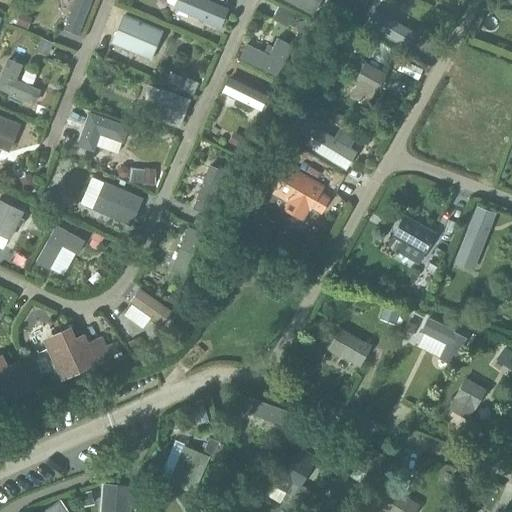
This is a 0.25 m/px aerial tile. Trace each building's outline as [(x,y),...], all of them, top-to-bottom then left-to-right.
[(219,29),(227,9),(204,0),(176,0),(172,9),(219,29)] [(283,0),(312,15),(320,0),(283,0)] [(449,23),(457,0),(438,0),(433,18),(449,23)] [(60,45),(77,52),(93,11),(77,4),(60,45)] [(373,11),(365,25),(406,49),(415,34),(373,11)] [(150,61),(163,31),(125,15),(112,46),(150,61)] [(278,76),(292,45),(278,38),(270,54),(248,44),(241,59),(278,76)] [(16,81),(22,65),(7,60),(0,77),(0,90),(34,104),(40,90),(16,81)] [(353,83),(357,85),(353,94),(365,101),(370,92),(374,94),(385,74),(364,63),(353,83)] [(178,128),(189,100),(160,89),(150,117),(178,128)] [(259,120),(264,108),(227,91),(222,103),(259,120)] [(122,142),(128,126),(90,113),(78,145),(94,150),(100,133),(122,142)] [(0,116),(0,148),(8,152),(19,124),(0,116)] [(454,140),(491,153),(500,129),(463,116),(454,140)] [(336,133),(333,139),(316,128),(305,146),(345,170),(355,152),(348,148),(352,143),(336,133)] [(225,172),(210,166),(194,207),(209,213),(225,172)] [(302,220),(320,190),(300,178),(283,208),(302,220)] [(104,182),(92,210),(130,226),(141,199),(104,182)] [(20,219),(23,212),(0,201),(0,235),(9,240),(16,224),(20,226),(23,220),(20,219)] [(476,207),(454,264),(472,271),(495,214),(476,207)] [(436,232),(404,214),(401,220),(398,218),(391,229),(394,231),(391,237),(400,243),(396,251),(418,264),(436,232)] [(56,226),(36,261),(49,268),(62,245),(77,254),(85,242),(56,226)] [(97,266),(104,250),(93,245),(86,261),(97,266)] [(138,290),(128,304),(162,328),(172,314),(138,290)] [(452,332),(453,331),(427,318),(420,332),(446,344),(438,359),(452,366),(465,338),(452,332)] [(359,366),(371,346),(339,328),(326,351),(338,357),(339,355),(359,366)] [(82,337),(74,340),(72,336),(49,346),(63,377),(94,363),(82,337)] [(18,362),(6,367),(1,355),(0,355),(0,404),(31,391),(18,362)] [(469,420),(486,388),(464,377),(447,409),(469,420)] [(183,447),(169,481),(194,492),(208,457),(183,447)] [(388,460),(368,447),(355,467),(375,480),(388,460)] [(301,486),(317,457),(300,448),(296,456),(284,449),(261,492),(280,502),(282,499),(302,510),(312,492),(301,486)] [(102,485),(99,511),(128,511),(131,487),(102,485)] [(414,511),(419,504),(386,486),(375,508),(382,511),(414,511)] [(66,511),(59,501),(43,511),(66,511)]
